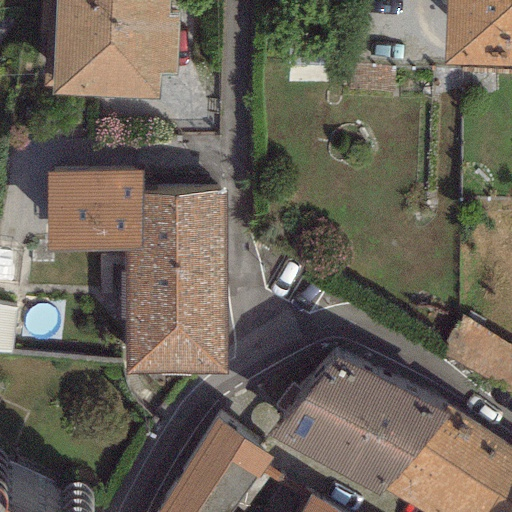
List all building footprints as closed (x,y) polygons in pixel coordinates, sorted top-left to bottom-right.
[(173,57),(175,0),(53,0),(51,77),(157,81),(158,57),(173,57)] [(511,0),(452,0),(451,26),(511,28),(511,0)] [(395,87),(398,40),(351,38),(349,85),(395,87)] [(221,354),(219,187),(135,188),(135,164),(50,165),(51,226),(129,225),(130,355),(221,354)] [(0,344),(7,346),(21,249),(0,245),(0,344)] [(511,349),(463,317),(449,343),(511,387),(511,349)] [(511,511),(511,446),(439,399),(336,345),(273,412),(400,481),(452,511),(511,511)] [(298,511),(210,511),(262,441),(218,410),(158,505),(154,511),(350,511),(313,488),(298,511)] [(9,434),(0,430),(0,511),(71,511),(76,502),(88,502),(97,497),(99,490),(99,482),(98,476),(94,471),(89,468),(82,466),(73,472),(10,447),(9,434)]
